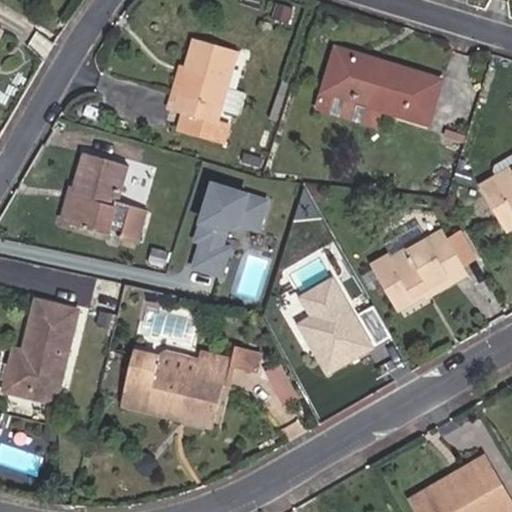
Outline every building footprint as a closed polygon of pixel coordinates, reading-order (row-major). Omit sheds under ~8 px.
[(169,111),(184,115),(215,123),(236,53),(194,41),(186,69),(182,68),(169,111)] [(355,56),(337,51),(325,93),(337,96),(333,109),(365,119),(376,122),(380,110),(428,124),(440,82),(416,75),(413,83),(353,64),(355,56)] [(416,75),(355,56),(353,64),(413,83),(416,75)] [(221,118),(236,123),(247,92),(232,86),(221,118)] [(319,111),(364,125),(365,119),(333,109),(337,96),(325,93),(319,111)] [(225,142),(229,127),(215,123),(184,115),(180,130),(225,142)] [(109,235),(118,204),(130,208),(141,171),(86,155),(76,189),(82,191),(73,224),(109,235)] [(511,158),(499,166),(504,174),(507,180),(511,177),(511,158)] [(511,177),(507,180),(504,174),(481,187),(508,234),(511,231),(511,177)] [(239,224),(258,230),(267,202),(214,186),(199,234),(210,238),(208,243),(203,241),(195,267),(221,275),(229,250),(221,247),(226,231),(239,224)] [(73,224),(82,191),(76,189),(71,187),(62,221),(73,224)] [(109,235),(121,238),(130,208),(118,204),(109,235)] [(136,243),(146,212),(130,208),(121,238),(136,243)] [(477,262),(456,225),(442,233),(463,270),(477,262)] [(422,294),(463,270),(442,233),(426,242),(419,229),(384,249),(390,259),(373,268),(398,312),(423,297),(422,294)] [(425,300),(467,276),(463,270),(422,294),(423,297),(425,300)] [(333,279),(300,298),(311,317),(299,324),(330,376),(374,350),(333,279)] [(25,351),(21,366),(12,363),(5,392),(54,403),(77,312),(36,303),(25,351)] [(376,305),(359,315),(378,345),(395,335),(376,305)] [(226,385),(229,372),(198,364),(194,380),(156,370),(161,353),(135,346),(121,399),(147,406),(180,415),(181,411),(212,419),(221,384),(226,385)] [(25,351),(16,349),(12,363),(21,366),(25,351)] [(231,365),(200,357),(199,360),(161,349),(161,353),(156,370),(194,380),(198,364),(229,372),(231,365)] [(284,401),(299,392),(281,362),(266,370),(284,401)] [(179,419),(210,427),(212,419),(181,411),(180,415),(147,406),(146,411),(179,419)] [(511,511),(511,507),(484,459),(459,474),(465,484),(418,511),(511,511)] [(459,474),(411,501),(417,511),(418,511),(465,484),(459,474)]
